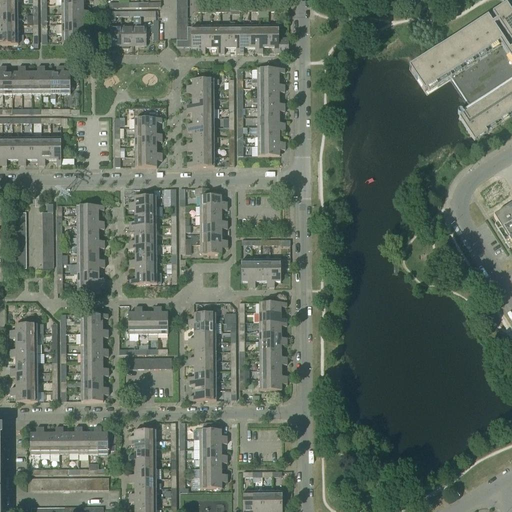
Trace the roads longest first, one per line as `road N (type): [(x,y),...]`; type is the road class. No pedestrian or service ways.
road 1 (residential): [(0,180),(299,180)]
road 2 (residential): [(10,417),(303,412)]
road 3 (residential): [(303,412),(299,180)]
road 4 (unclassified): [(511,301),(459,217),(465,188),(511,154)]
road 5 (residential): [(299,180),(299,0)]
road 6 (residential): [(112,498),(15,499),(10,417)]
road 7 (unknown): [(168,55),(167,180)]
